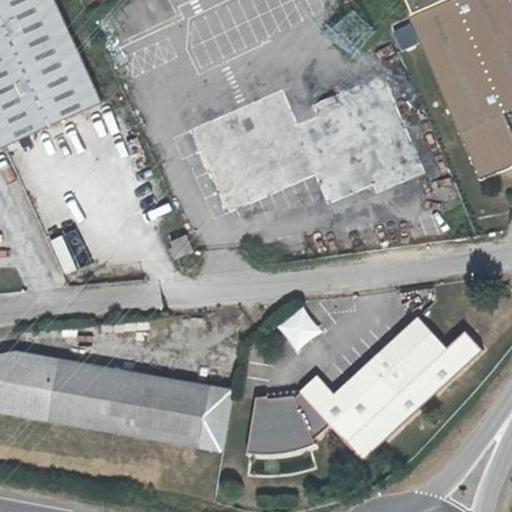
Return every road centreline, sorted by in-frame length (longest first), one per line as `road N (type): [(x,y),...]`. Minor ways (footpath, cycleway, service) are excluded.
road 1 (residential): [(0,314),(511,254)]
road 2 (unclassified): [(511,404),(416,511)]
road 3 (unknown): [(49,305),(0,193)]
